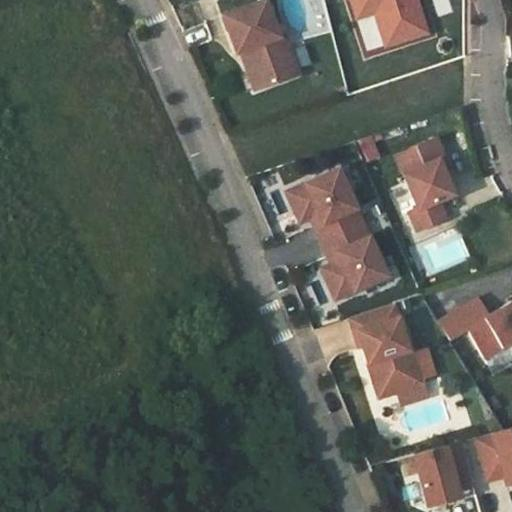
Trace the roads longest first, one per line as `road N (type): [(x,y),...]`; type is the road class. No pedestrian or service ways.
road 1 (residential): [(353,511),(146,0)]
road 2 (residential): [(486,0),(492,108),(511,170)]
